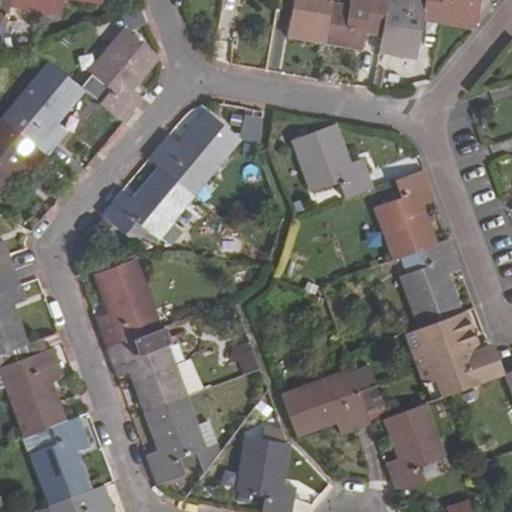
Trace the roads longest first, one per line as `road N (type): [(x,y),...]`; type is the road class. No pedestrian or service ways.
road 1 (residential): [(138,511),(43,253),(178,75)]
road 2 (unclassified): [(178,75),(419,117)]
road 3 (residential): [(419,117),(488,309),(511,328)]
road 4 (residential): [(511,17),(419,117)]
